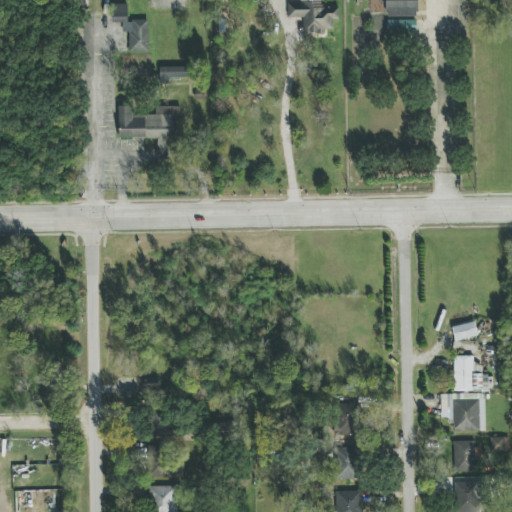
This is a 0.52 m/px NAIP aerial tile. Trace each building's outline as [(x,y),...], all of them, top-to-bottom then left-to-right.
[(320,0),(300,0),(300,2),(288,2),(288,18),(303,17),(303,35),(325,35),(325,29),(333,29),(333,19),(339,19),(339,5),(320,6),(320,0)] [(369,0),(370,12),(386,12),(386,17),(418,16),(417,0),(369,0)] [(147,20),(127,20),(127,4),(111,4),(112,23),(121,23),(122,32),(128,32),(128,53),(148,52),(147,20)] [(417,20),(387,20),(386,31),(416,32),(417,20)] [(189,79),(188,66),(159,68),(159,80),(189,79)] [(119,138),(157,138),(157,148),(166,148),(166,138),(173,138),(173,114),(179,114),(179,106),(155,106),(155,115),(133,115),(133,106),(119,106),(119,138)] [(451,326),(455,341),(477,336),(474,321),(451,326)] [(474,356),(455,356),(454,391),(492,392),(493,376),(482,375),(482,365),(473,365),(474,356)] [(484,393),(440,394),(441,418),(453,418),(453,432),(485,431),(484,393)] [(360,434),(359,403),(337,404),(338,435),(360,434)] [(171,410),(149,411),(151,437),(173,436),(171,410)] [(508,449),(509,438),(491,437),(491,448),(508,449)] [(454,472),(474,472),(474,460),(478,460),(478,441),(453,441),(454,472)] [(337,479),(359,480),(359,448),(338,448),(337,479)] [(480,511),(480,482),(456,483),(456,511),(480,511)] [(150,487),(150,511),(176,511),(176,486),(150,487)] [(336,511),(362,511),(362,491),(336,492),(336,511)]
